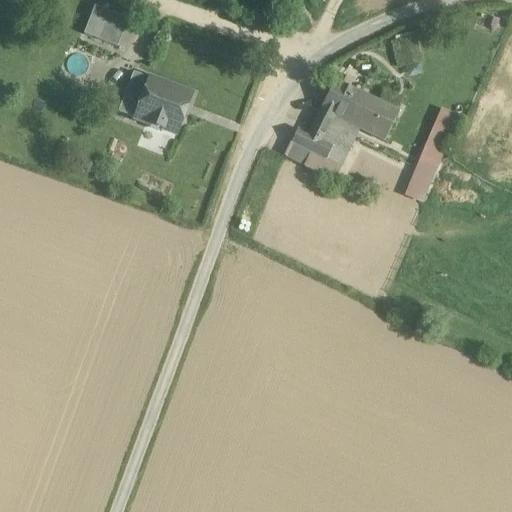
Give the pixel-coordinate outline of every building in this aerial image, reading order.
[(125,12),(102,4),(98,15),(121,23),(125,12)] [(121,23),(98,15),(92,32),(123,43),(129,26),(121,23)] [(191,95),(133,73),(117,113),(148,124),(150,128),(158,131),(162,130),(175,135),(191,95)] [(398,112),(335,81),(320,110),(307,135),(322,142),(333,117),(358,129),(384,142),(398,112)] [(439,107),(405,196),(425,204),(459,114),(439,107)] [(358,129),(333,117),(322,142),(332,147),(326,161),(339,167),(358,129)] [(307,135),(297,130),(291,144),(311,154),(326,161),(332,147),(322,142),(307,135)] [(311,154),(291,144),(284,157),(305,168),(311,154)]
